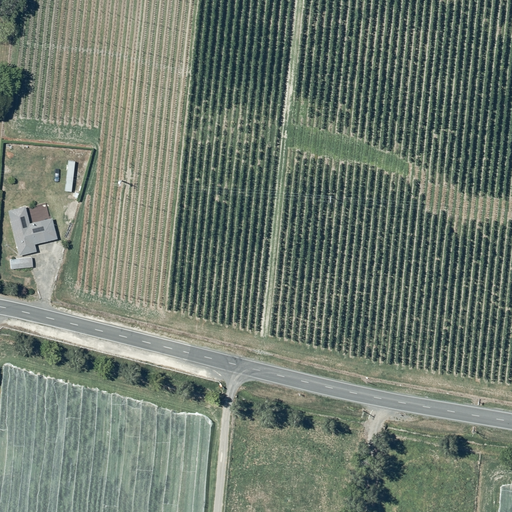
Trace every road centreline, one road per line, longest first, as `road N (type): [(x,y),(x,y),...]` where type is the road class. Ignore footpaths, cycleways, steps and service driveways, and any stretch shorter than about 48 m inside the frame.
road 1 (tertiary): [(511,418),(338,388),(0,303)]
road 2 (unknown): [(224,360),(212,511)]
road 3 (unknown): [(371,393),(352,511)]
